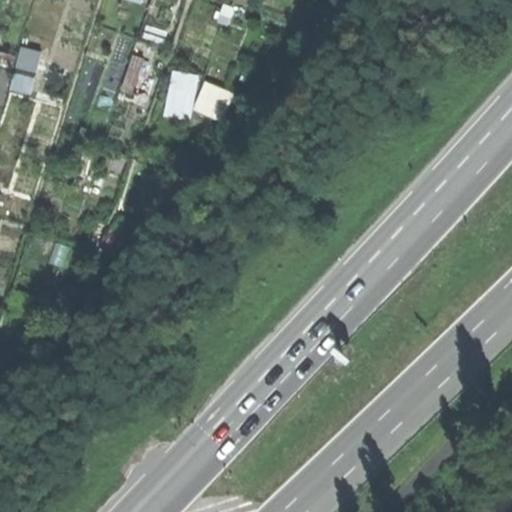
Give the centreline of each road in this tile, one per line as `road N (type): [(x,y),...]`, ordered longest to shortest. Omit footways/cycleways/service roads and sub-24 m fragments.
road 1 (primary): [(511,114),(273,380),(142,511)]
road 2 (primary): [(299,511),(511,306)]
